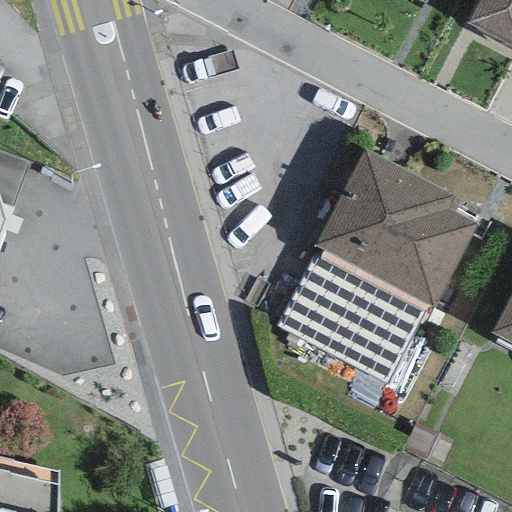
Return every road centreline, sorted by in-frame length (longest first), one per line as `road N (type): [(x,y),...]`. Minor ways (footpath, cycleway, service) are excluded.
road 1 (primary): [(239,511),(92,0)]
road 2 (residential): [(511,156),(208,0)]
